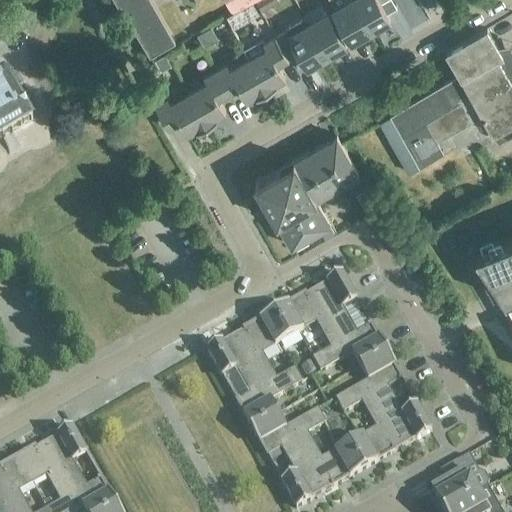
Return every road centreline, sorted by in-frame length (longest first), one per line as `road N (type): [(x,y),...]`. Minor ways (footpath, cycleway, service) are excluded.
road 1 (residential): [(388,496),(484,438),(364,226),(263,280)]
road 2 (residential): [(263,280),(206,167),(496,0)]
road 3 (residential): [(0,429),(263,280)]
